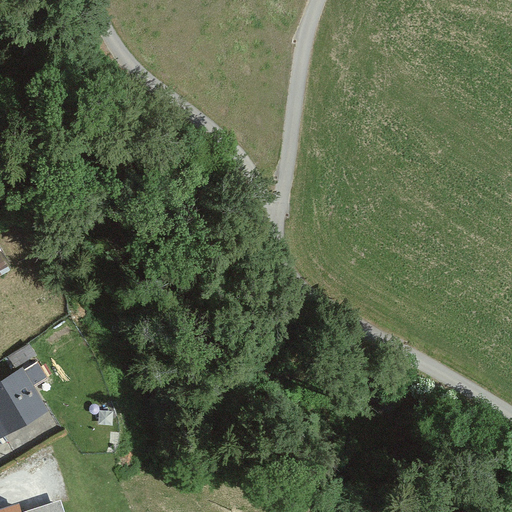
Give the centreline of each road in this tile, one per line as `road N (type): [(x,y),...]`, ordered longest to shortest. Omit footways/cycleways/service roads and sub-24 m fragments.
road 1 (residential): [(271,261),(240,177),(151,81),(108,24),(100,0)]
road 2 (residential): [(511,424),(464,384),(288,299),(271,261)]
road 3 (residential): [(271,261),(306,37),(323,0)]
